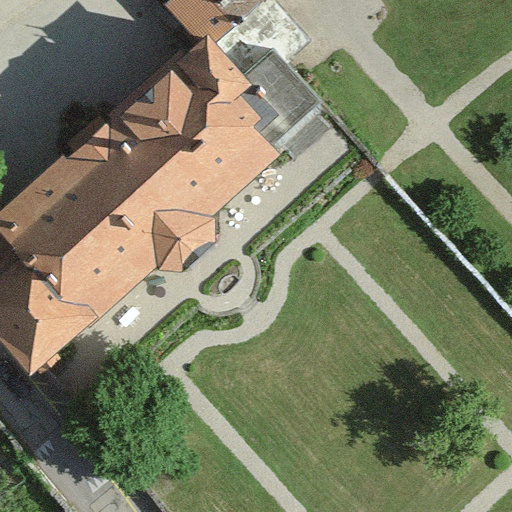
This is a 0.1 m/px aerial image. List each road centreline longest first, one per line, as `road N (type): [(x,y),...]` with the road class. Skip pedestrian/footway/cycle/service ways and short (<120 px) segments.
road 1 (tertiary): [(113,511),(0,369)]
road 2 (track): [(0,103),(120,0)]
